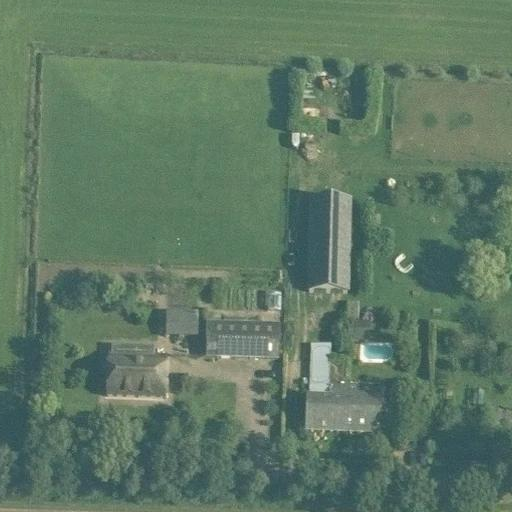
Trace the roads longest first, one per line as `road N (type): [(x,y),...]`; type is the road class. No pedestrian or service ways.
road 1 (unclassified): [(0,467),(511,479)]
road 2 (unknown): [(244,473),(244,385),(229,372),(176,367)]
